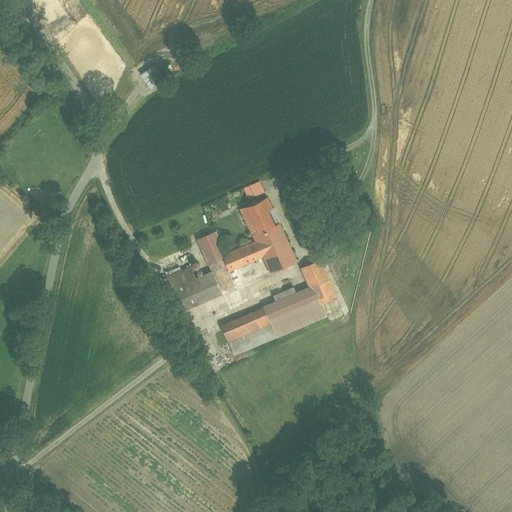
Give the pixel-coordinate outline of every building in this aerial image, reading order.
[(61,7),(56,0),(32,0),(30,2),(44,20),(50,27),(67,15),(61,7)] [(152,87),(163,80),(153,66),(143,73),(152,87)] [(342,174),(337,178),(341,182),(346,178),(342,174)] [(261,181),(245,187),(249,198),(265,191),(261,181)] [(268,197),(242,208),(254,235),(275,225),(268,210),(273,208),(268,197)] [(225,198),(219,200),(223,210),(229,207),(225,198)] [(275,225),(254,235),(257,240),(264,255),(271,271),(297,260),(280,223),(275,225)] [(257,240),(226,253),(217,231),(199,239),(213,271),(222,292),(244,283),(237,266),(264,255),(257,240)] [(319,259),(305,265),(314,286),(329,280),(319,259)] [(197,277),(192,266),(168,277),(183,310),(199,303),(199,302),(222,292),(213,271),(197,277)] [(295,287),(275,295),(278,301),(265,307),(267,312),(278,337),(328,316),(322,302),(336,296),(329,280),(314,286),(297,293),(295,287)] [(267,312),(224,331),(230,343),(235,355),(278,337),(267,312)]
